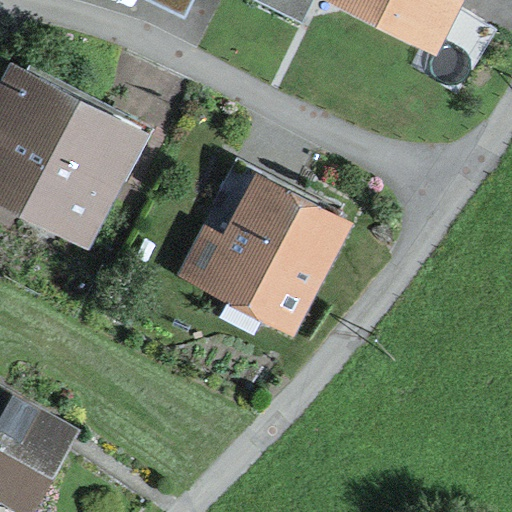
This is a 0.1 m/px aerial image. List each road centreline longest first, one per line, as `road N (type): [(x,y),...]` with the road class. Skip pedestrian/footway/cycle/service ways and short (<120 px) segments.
road 1 (residential): [(469,190),(297,117),(136,34),(0,0)]
road 2 (residential): [(469,190),(295,419),(209,511)]
